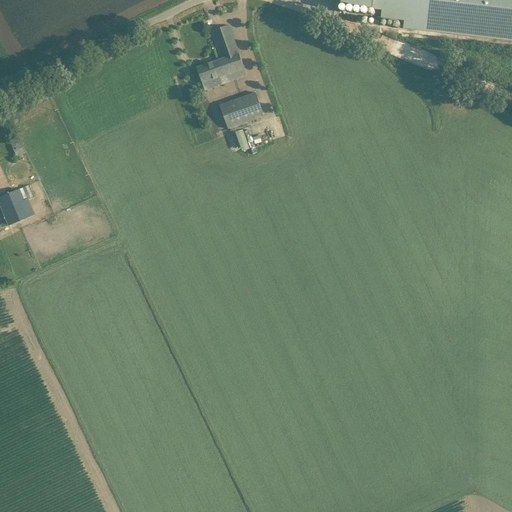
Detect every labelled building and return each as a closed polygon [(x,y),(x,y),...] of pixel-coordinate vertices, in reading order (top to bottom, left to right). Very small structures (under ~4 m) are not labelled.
[(511,0),(351,0),(351,5),(350,15),(350,16),(357,17),(359,17),(360,7),(511,24),(511,0)] [(246,75),(242,63),(239,54),(229,26),(212,32),(222,60),(197,68),(200,78),(202,84),(220,78),(221,83),(246,75)] [(264,117),(256,93),(220,106),(229,130),(264,117)] [(253,138),(255,145),(262,142),(260,136),(253,138)] [(19,138),(10,143),(16,158),(25,153),(19,138)] [(0,204),(9,226),(17,223),(28,218),(16,191),(0,198),(0,204)]
